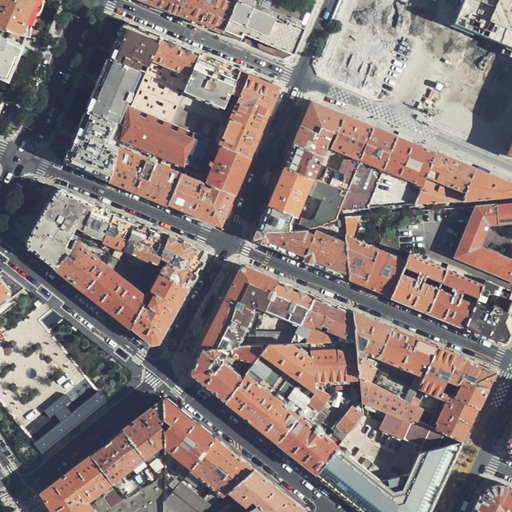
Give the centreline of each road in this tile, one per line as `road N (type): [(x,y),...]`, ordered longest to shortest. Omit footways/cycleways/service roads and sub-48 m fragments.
road 1 (residential): [(511,363),(228,243)]
road 2 (residential): [(299,78),(511,165)]
road 3 (residential): [(228,243),(22,156)]
road 4 (residential): [(328,507),(160,370)]
road 5 (residential): [(105,0),(299,78)]
road 6 (residential): [(160,370),(0,245)]
road 7 (secondary): [(19,486),(160,370)]
road 8 (secondary): [(228,243),(299,78)]
road 9 (secondary): [(89,0),(22,156)]
road 10 (secondary): [(160,370),(228,243)]
